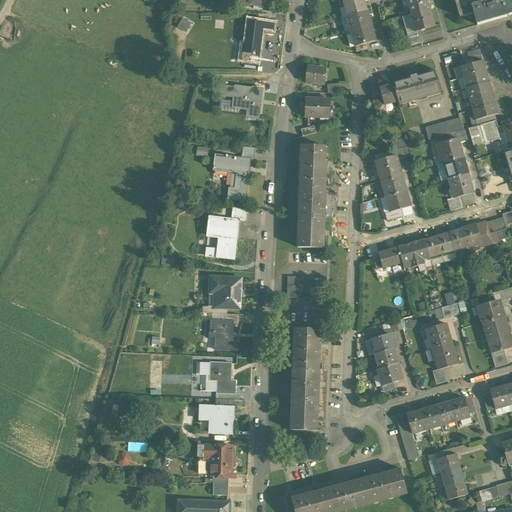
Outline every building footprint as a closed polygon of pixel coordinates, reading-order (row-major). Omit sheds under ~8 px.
[(249,0),(248,6),(266,9),(266,0),(249,0)] [(364,0),(342,0),(343,2),(344,1),(348,15),(347,16),(367,11),(364,0)] [(426,0),(408,0),(412,14),(429,10),(426,0)] [(454,0),(460,18),(474,14),(471,6),(476,4),(475,0),(454,0)] [(476,4),(471,6),(474,14),(477,25),(511,15),(511,0),(491,0),(490,0),(484,0),(485,2),(476,4)] [(412,14),(410,15),(415,33),(417,32),(434,27),(429,10),(412,14)] [(367,11),(347,16),(351,32),(371,26),(367,11)] [(415,33),(410,15),(402,17),(408,39),(418,36),(417,32),(415,33)] [(248,20),(243,61),(258,63),(263,31),(263,30),(260,30),(261,22),(248,20)] [(275,24),(261,22),(260,30),(263,30),(263,31),(274,32),(275,24)] [(351,32),(355,47),(366,44),(376,41),(371,26),(351,32)] [(418,36),(408,39),(410,46),(422,42),(420,36),(418,36)] [(366,44),(355,47),(357,53),(368,50),(366,44)] [(479,50),(467,53),(469,59),(481,55),(479,50)] [(469,59),(464,60),(465,66),(483,61),(481,55),(469,59)] [(465,66),(460,68),(463,78),(486,72),(483,61),(465,66)] [(326,69),(308,66),(305,83),(324,86),(326,69)] [(415,78),(420,98),(427,96),(428,98),(429,97),(428,95),(439,91),(440,94),(441,94),(434,70),(433,71),(434,73),(415,78)] [(486,72),(463,78),(466,89),(489,83),(486,72)] [(415,78),(394,84),(393,82),(393,84),(398,102),(399,106),(400,106),(399,103),(411,100),(411,102),(412,102),(412,101),(420,98),(415,78)] [(489,83),(466,89),(469,100),(492,93),(489,83)] [(339,84),(327,86),(328,94),(340,92),(339,84)] [(393,84),(379,88),(383,100),(384,106),(385,106),(398,102),(393,84)] [(262,90),(253,89),(253,90),(236,88),(236,89),(223,88),(222,96),(234,98),(233,108),(248,110),(247,118),(258,119),(262,90)] [(492,93),(469,100),(472,110),(495,104),(492,93)] [(329,100),(306,99),(306,118),(329,119),(329,108),(327,108),(327,101),(329,101),(329,100)] [(386,111),(385,106),(384,106),(383,100),(377,102),(380,113),(386,111)] [(495,104),(472,110),(476,121),(494,116),(498,115),(495,104)] [(496,121),(494,116),(476,121),(478,127),(480,126),(496,122),(496,121)] [(460,119),(425,129),(429,141),(455,133),(464,131),(460,119)] [(496,122),(480,126),(484,138),(472,142),(473,147),(499,140),(501,139),(499,135),(497,128),(496,122)] [(511,123),(497,128),(499,135),(505,133),(510,151),(511,150),(511,123)] [(478,127),(468,129),(471,140),(472,142),(484,138),(480,126),(478,127)] [(314,127),(301,130),(303,137),(316,133),(314,127)] [(467,141),(464,131),(455,133),(457,139),(458,139),(459,144),(467,141)] [(501,139),(499,140),(503,153),(510,151),(505,133),(499,135),(501,139)] [(457,139),(438,145),(444,164),(445,164),(463,159),(459,144),(458,139),(457,139)] [(324,147),(302,146),(300,187),(326,187),(327,162),(325,162),(325,155),(324,155),(324,147)] [(243,148),(242,158),(251,160),(251,161),(253,161),(255,149),(243,148)] [(401,149),(394,151),(395,156),(396,156),(397,161),(404,159),(401,149)] [(511,150),(510,151),(503,153),(508,172),(507,172),(510,183),(511,182),(511,150)] [(242,158),(215,155),(213,172),(231,174),(227,200),(245,203),(251,161),(251,160),(242,158)] [(395,156),(376,162),(378,171),(381,170),(384,182),(402,177),(397,161),(396,156),(395,156)] [(463,159),(445,164),(450,179),(468,174),(463,159)] [(450,179),(448,180),(454,198),(454,199),(459,198),(473,194),(468,174),(450,179)] [(384,182),(383,182),(387,197),(406,192),(402,177),(384,182)] [(326,187),(300,187),(299,217),(324,218),(326,187)] [(387,197),(386,198),(388,205),(390,204),(392,211),(392,212),(401,210),(410,207),(408,198),(407,198),(405,193),(406,193),(406,192),(387,197)] [(462,208),(459,198),(454,199),(454,198),(447,200),(450,212),(462,208)] [(233,208),(232,219),(240,220),(240,222),(246,222),(247,210),(233,208)] [(401,210),(392,212),(392,211),(387,213),(390,221),(403,217),(401,210)] [(511,212),(502,215),(503,218),(505,226),(511,224),(511,214),(511,213),(511,212)] [(232,219),(209,217),(206,238),(218,239),(216,259),(235,261),(240,222),(240,220),(232,219)] [(324,218),(299,217),(298,248),(323,249),(324,218)] [(505,226),(503,218),(498,220),(501,231),(506,229),(505,226)] [(498,232),(501,231),(498,220),(492,221),(495,233),(498,232)] [(490,234),(495,233),(492,221),(487,223),(490,234)] [(484,236),(490,234),(487,223),(481,225),(484,236)] [(475,226),(462,230),(467,248),(480,244),(475,226)] [(501,231),(498,232),(500,241),(509,239),(506,229),(501,231)] [(462,230),(449,234),(454,251),(467,248),(462,230)] [(490,234),(484,236),(487,246),(501,242),(500,241),(498,232),(495,233),(490,234)] [(449,234),(437,237),(442,255),(454,251),(449,234)] [(442,255),(437,237),(424,241),(429,258),(442,255)] [(424,241),(411,244),(418,267),(425,264),(423,260),(429,258),(424,241)] [(411,244),(398,248),(403,264),(404,269),(410,267),(411,269),(418,267),(411,244)] [(398,248),(378,254),(379,257),(383,269),(403,264),(398,248)] [(379,257),(374,259),(377,271),(383,269),(379,257)] [(174,259),(163,258),(162,267),(174,268),(174,259)] [(318,289),(321,289),(322,278),(287,277),(286,298),(310,299),(310,288),(318,289)] [(241,279),(211,278),(210,289),(220,289),(219,308),(228,309),(240,309),(240,308),(238,308),(239,293),(241,293),(241,279)] [(310,288),(310,299),(318,299),(318,289),(310,288)] [(444,295),(447,306),(455,304),(452,293),(444,295)] [(496,303),(478,308),(482,324),(485,323),(503,318),(499,303),(499,302),(496,303)] [(443,308),(441,308),(444,318),(459,314),(457,304),(443,308)] [(444,318),(441,308),(434,310),(437,320),(444,318)] [(227,315),(226,321),(234,321),(234,324),(238,324),(239,315),(227,315)] [(503,318),(485,323),(489,338),(510,332),(505,317),(503,318)] [(226,321),(212,320),(212,333),(209,333),(209,339),(217,339),(216,351),(237,352),(238,339),(233,339),(234,324),(234,321),(226,321)] [(395,321),(389,323),(391,333),(398,331),(395,321)] [(446,324),(426,330),(429,339),(432,349),(451,344),(446,324)] [(318,330),(295,329),(294,369),(319,370),(320,345),(318,345),(319,338),(317,338),(318,330)] [(511,340),(510,332),(489,338),(494,354),(511,348),(511,340)] [(389,334),(372,339),(376,354),(393,349),(389,334)] [(425,351),(432,349),(429,339),(422,341),(425,351)] [(451,344),(432,349),(432,350),(433,350),(436,360),(435,361),(438,370),(438,371),(445,369),(458,365),(451,344)] [(376,354),(375,354),(380,370),(398,364),(393,349),(376,354)] [(505,354),(492,357),(495,368),(508,364),(505,354)] [(216,394),(227,394),(236,395),(236,381),(231,381),(232,363),(210,363),(209,381),(217,382),(216,394)] [(380,370),(377,370),(379,376),(382,375),(384,385),(382,386),(382,387),(394,383),(403,381),(398,364),(380,370)] [(319,370),(294,369),(292,400),(318,401),(319,370)] [(438,371),(438,370),(433,372),(435,379),(447,375),(445,369),(438,371)] [(447,375),(435,379),(436,385),(449,381),(447,375)] [(394,383),(382,387),(384,393),(395,389),(394,383)] [(511,384),(503,387),(509,406),(511,404),(511,384)] [(503,387),(490,391),(490,393),(495,409),(509,406),(503,387)] [(490,393),(482,395),(487,412),(495,409),(490,393)] [(464,399),(450,403),(455,422),(470,417),(464,399)] [(318,401),(292,400),(291,431),(317,431),(318,401)] [(450,403),(436,407),(441,426),(455,422),(450,403)] [(228,407),(201,405),(201,417),(213,418),(213,434),(233,435),(233,425),(235,419),(235,408),(235,407),(228,407)] [(436,407),(421,411),(427,430),(441,426),(436,407)] [(421,411),(407,415),(412,434),(427,430),(421,411)] [(408,420),(397,423),(399,429),(410,426),(408,420)] [(410,426),(399,429),(400,434),(411,431),(410,426)] [(411,431),(400,434),(402,440),(413,437),(411,431)] [(413,437),(402,440),(404,445),(414,442),(413,437)] [(511,441),(503,444),(503,447),(507,458),(508,464),(511,463),(511,441)] [(414,442),(404,445),(405,450),(416,447),(414,442)] [(232,447),(199,446),(198,457),(211,458),(211,475),(213,475),(229,475),(231,475),(232,447)] [(416,447),(405,450),(407,456),(417,453),(416,447)] [(507,458),(503,447),(498,448),(501,460),(507,458)] [(436,453),(438,460),(455,455),(454,448),(436,453)] [(99,463),(102,452),(93,450),(90,460),(99,463)] [(118,465),(131,464),(129,452),(117,453),(118,465)] [(417,453),(407,456),(408,461),(419,458),(417,453)] [(455,455),(438,460),(442,473),(459,468),(455,455)] [(198,474),(211,475),(211,458),(198,457),(198,474)] [(459,468),(442,473),(445,487),(463,482),(459,468)] [(400,470),(364,479),(371,503),(407,494),(400,470)] [(229,475),(213,475),(213,484),(228,484),(229,475)] [(364,479),(328,489),(334,511),(339,511),(371,503),(364,479)] [(463,482),(445,487),(449,500),(467,495),(463,482)] [(228,484),(213,484),(213,495),(228,496),(228,484)] [(508,484),(502,486),(505,496),(511,495),(508,484)] [(502,486),(496,487),(499,498),(505,496),(502,486)] [(496,487),(490,489),(493,499),(499,498),(496,487)] [(334,511),(328,489),(292,499),(295,511),(334,511)] [(490,489),(485,490),(488,501),(493,499),(490,489)] [(485,490),(479,492),(481,502),(482,503),(488,501),(485,490)] [(177,499),(176,511),(231,511),(232,501),(177,499)] [(481,502),(475,503),(477,511),(484,511),(482,503),(481,502)]
